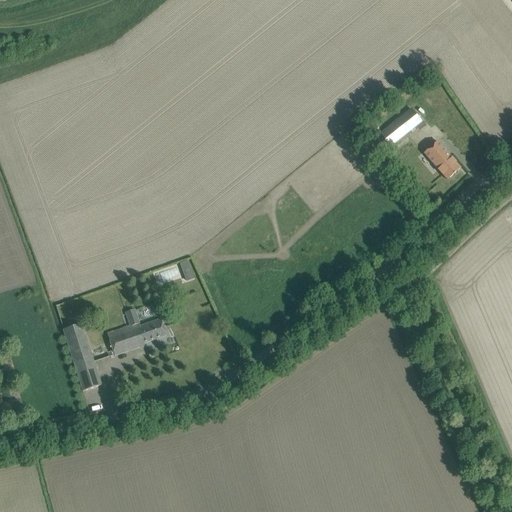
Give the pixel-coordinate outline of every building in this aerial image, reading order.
[(374,139),(384,151),(421,122),(411,109),(410,110),(408,107),(404,110),(406,113),(374,139)] [(461,168),(454,161),(437,142),(424,153),(447,180),(461,168)] [(192,272),(184,275),(186,282),(194,279),(192,272)] [(144,344),(167,336),(161,319),(140,326),(134,310),(126,313),(130,326),(107,334),(115,356),(145,346),(144,344)] [(102,385),(82,324),(63,330),(83,391),(102,385)]
